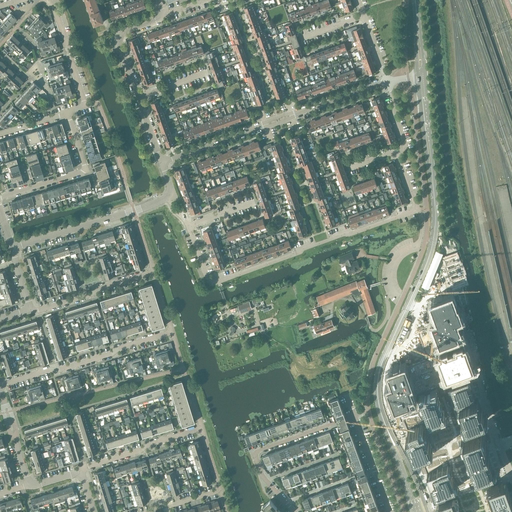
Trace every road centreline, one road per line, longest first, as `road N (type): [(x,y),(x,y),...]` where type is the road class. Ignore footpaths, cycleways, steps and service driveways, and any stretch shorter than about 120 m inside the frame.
road 1 (tertiary): [(397,450),(378,385),(432,241),(421,76)]
road 2 (residential): [(214,282),(415,209),(388,81)]
road 3 (residential): [(162,162),(388,81)]
road 4 (residential): [(12,248),(174,195),(162,162)]
road 5 (residential): [(162,162),(117,38),(164,16)]
road 6 (residential): [(294,511),(262,475),(256,452),(354,416)]
road 7 (residential): [(0,387),(166,333)]
road 8 (unclassified): [(68,113),(86,107),(47,0)]
road 9 (residential): [(30,309),(147,273)]
road 10 (residential): [(83,474),(193,431)]
